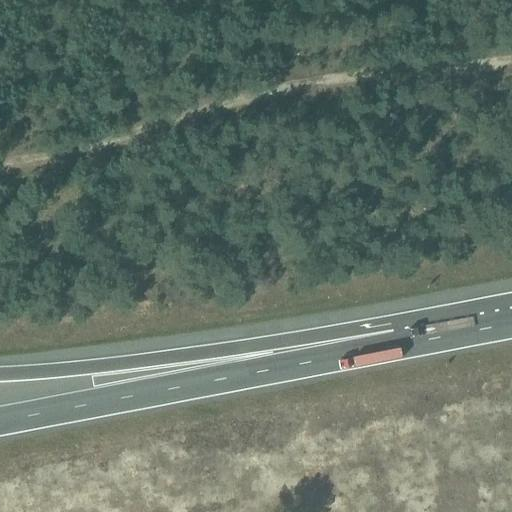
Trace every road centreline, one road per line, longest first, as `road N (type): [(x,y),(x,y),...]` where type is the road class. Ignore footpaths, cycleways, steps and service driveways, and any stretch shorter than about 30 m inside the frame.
road 1 (track): [(511,57),(355,75),(0,165)]
road 2 (motorway): [(403,348),(0,423)]
road 3 (motorway): [(403,348),(326,337),(0,375)]
